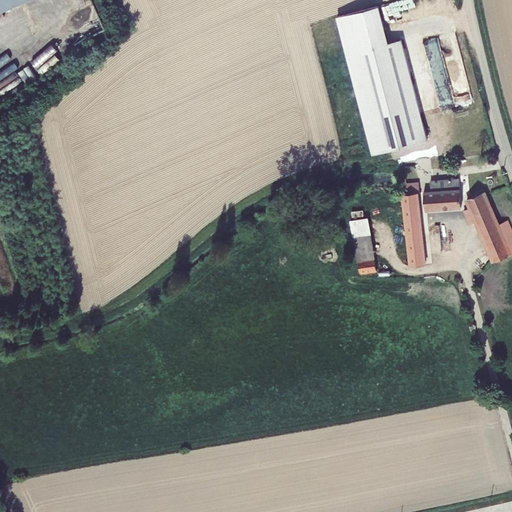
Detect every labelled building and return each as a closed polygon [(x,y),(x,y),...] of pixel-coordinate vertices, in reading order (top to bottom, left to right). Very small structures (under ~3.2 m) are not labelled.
[(0,0),(0,4),(2,9),(22,0),(0,0)] [(379,5),(336,16),(372,154),(427,140),(401,38),(389,41),(379,5)] [(46,71),(50,67),(46,63),(61,47),(54,40),(35,61),(46,71)] [(425,210),(461,207),(459,178),(430,181),(431,190),(424,190),(425,210)] [(401,193),(409,265),(426,263),(419,191),(420,190),(419,181),(406,182),(407,192),(401,193)] [(484,192),(465,200),(468,208),(463,210),(469,224),(474,221),(491,262),(511,252),(511,231),(507,220),(498,224),(484,192)] [(369,216),(350,219),(357,260),(358,260),(360,274),(377,271),(375,257),(376,257),(369,216)]
